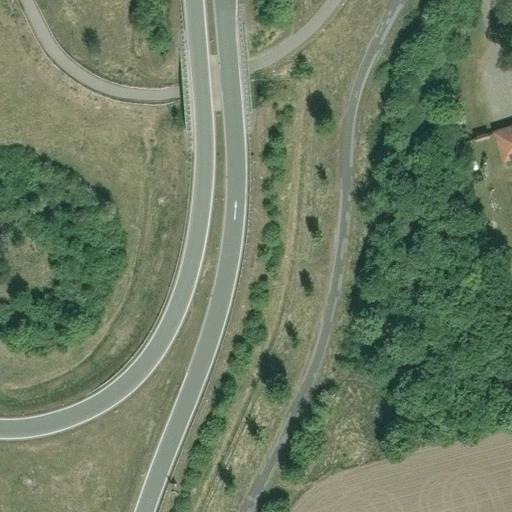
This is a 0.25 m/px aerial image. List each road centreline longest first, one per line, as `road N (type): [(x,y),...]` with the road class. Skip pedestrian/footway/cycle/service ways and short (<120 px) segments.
road 1 (motorway): [(198,0),(209,167),(198,243),(171,323),(134,378),(96,406),(37,429),(0,431)]
road 2 (unclassified): [(249,511),(326,329),(351,113),(362,73),(401,0)]
road 3 (motorway): [(147,511),(216,331),(236,253),(243,190),(232,0)]
